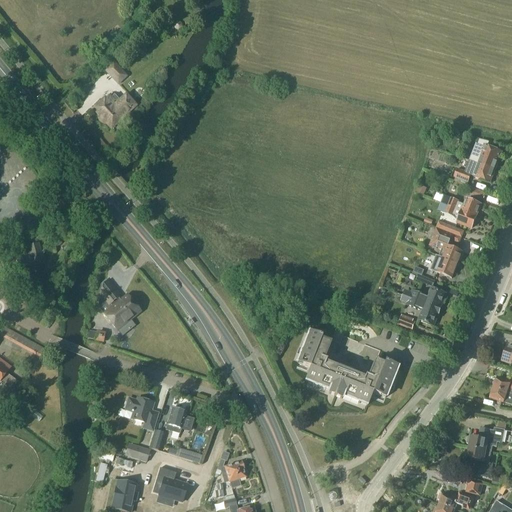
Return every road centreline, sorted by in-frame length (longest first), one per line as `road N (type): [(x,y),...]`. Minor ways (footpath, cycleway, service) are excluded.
road 1 (primary): [(297,511),(279,450),(210,323),(0,74)]
road 2 (residential): [(0,307),(51,340),(238,404),(276,511)]
road 3 (residential): [(437,399),(469,354),(511,253)]
road 4 (residential): [(362,511),(365,496),(437,399)]
